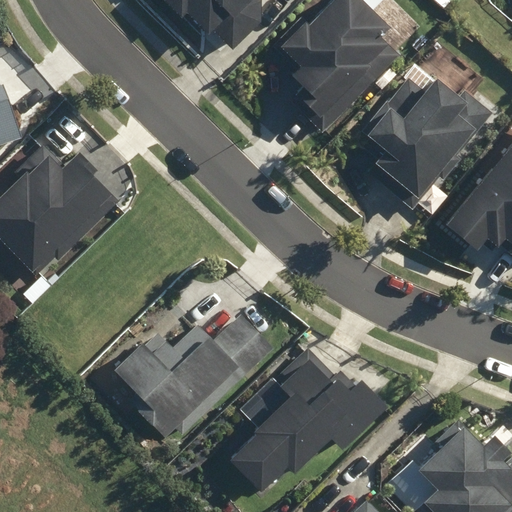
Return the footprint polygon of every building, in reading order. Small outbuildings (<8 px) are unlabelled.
[(171,0),(184,12),(189,7),(211,30),(214,26),(234,46),(269,11),(258,0),(171,0)] [(290,95),(324,130),(402,54),(390,41),(391,40),(383,32),(391,24),(367,0),(332,0),(309,23),(303,16),(274,44),(290,61),(296,56),(302,63),(294,71),(305,81),(290,95)] [(369,169),(415,206),(440,175),(442,176),(459,155),(456,153),(473,131),(475,133),(493,111),(465,89),(462,93),(439,74),(426,90),(408,76),(388,100),(387,99),(362,130),(370,136),(362,145),(378,158),(369,169)] [(0,144),(21,137),(3,86),(0,86),(0,144)] [(508,232),(511,235),(511,143),(449,219),(479,244),(490,231),(501,240),(508,232)] [(0,196),(0,231),(35,267),(100,204),(106,210),(119,197),(113,191),(115,189),(95,168),(97,166),(81,149),(64,165),(44,144),(16,171),(21,176),(0,196)] [(131,396),(167,433),(237,366),(243,373),(274,343),(243,311),(216,337),(200,320),(172,347),(158,333),(147,343),(144,340),(118,365),(139,388),(131,396)] [(232,454),(263,486),(290,460),(297,467),(335,432),(345,442),(384,406),(382,404),(387,400),(364,375),(356,382),(342,367),(334,375),(309,348),(274,380),(289,396),(256,426),(259,429),(232,454)] [(426,494),(443,511),(494,511),(510,497),(511,499),(511,455),(511,457),(504,449),(511,441),(511,440),(496,425),(481,439),(460,416),(432,443),(436,446),(420,461),(440,481),(426,494)] [(379,511),(366,498),(351,511),(379,511)]
